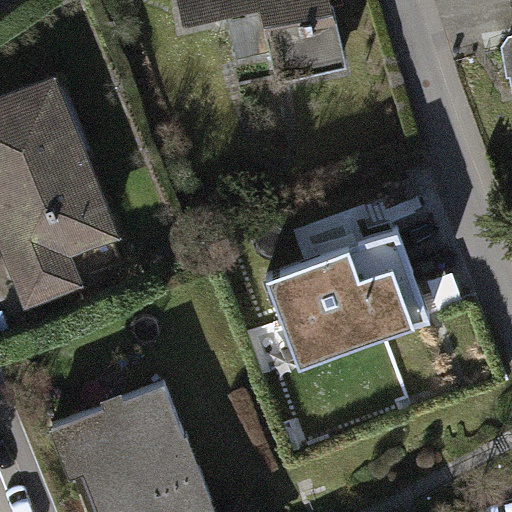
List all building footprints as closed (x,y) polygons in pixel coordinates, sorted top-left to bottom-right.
[(177,0),(183,24),(227,15),(237,58),(271,50),(268,37),(274,36),(283,76),(343,63),(329,0),(177,0)] [(511,32),(510,33),(503,43),(508,74),(511,74),(511,79),(511,32)] [(0,96),(0,244),(21,303),(80,281),(70,256),(120,237),(60,75),(0,96)] [(268,275),(301,365),(433,317),(400,227),(268,275)] [(64,421),(99,511),(216,511),(167,382),(64,421)]
